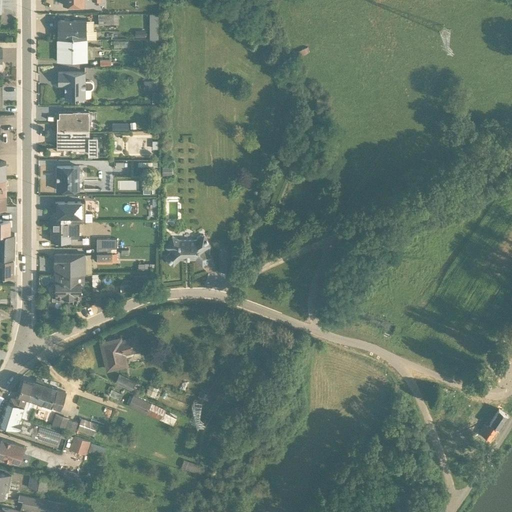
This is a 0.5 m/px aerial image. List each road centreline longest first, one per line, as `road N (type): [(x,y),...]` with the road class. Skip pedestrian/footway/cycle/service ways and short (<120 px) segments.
road 1 (residential): [(25,343),(25,0)]
road 2 (unclassified): [(511,150),(335,231),(311,283),(311,321)]
road 3 (unclassified): [(511,389),(475,390),(311,321)]
road 4 (residential): [(216,290),(142,295),(25,343)]
road 5 (track): [(216,290),(335,231)]
